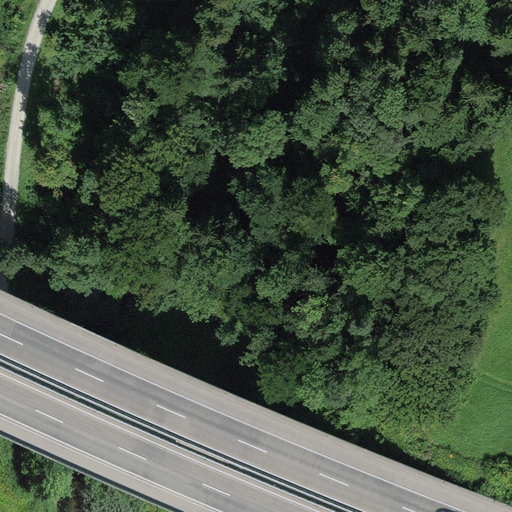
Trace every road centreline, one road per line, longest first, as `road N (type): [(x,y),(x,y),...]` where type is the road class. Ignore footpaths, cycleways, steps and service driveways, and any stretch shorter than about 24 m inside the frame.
road 1 (motorway): [(414,511),(0,333)]
road 2 (motorway): [(0,393),(270,511)]
road 3 (track): [(0,204),(37,32),(52,0)]
